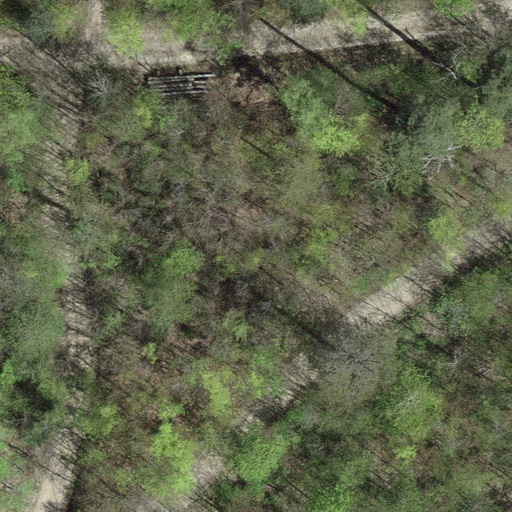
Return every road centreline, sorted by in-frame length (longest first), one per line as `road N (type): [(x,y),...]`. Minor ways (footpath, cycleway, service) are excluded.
road 1 (track): [(44,511),(76,370),(58,167),(93,0)]
road 2 (track): [(143,511),(363,325),(511,231)]
road 3 (track): [(76,53),(511,11)]
